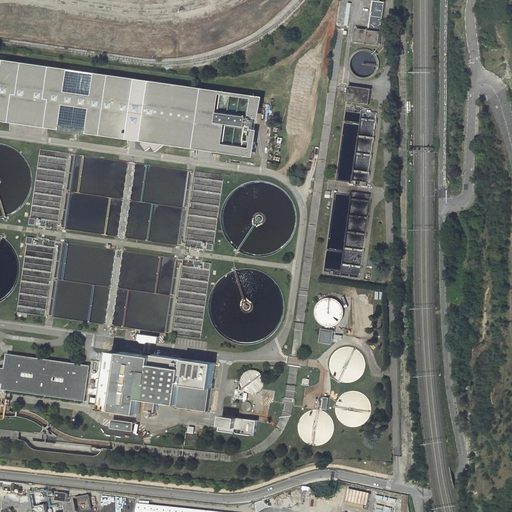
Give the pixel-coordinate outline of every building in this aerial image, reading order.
[(371,6),(367,38),(354,37),(352,48),(374,51),(381,7),(371,6)] [(348,62),(347,64),(347,66),(347,69),(347,72),(349,75),(350,77),(352,80),(355,81),(358,82),(361,83),(363,83),(366,83),(369,81),(372,80),(374,77),(376,74),(377,73),(378,69),(378,66),(377,64),(376,61),(375,58),(372,56),(369,54),(366,53),(365,52),(363,52),(360,52),(357,53),(354,55),(352,57),(350,59),(348,62)] [(129,136),(137,82),(0,62),(0,114),(12,116),(11,119),(48,124),(49,121),(103,129),(103,132),(129,136)] [(346,104),(369,107),(371,92),(347,89),(346,104)] [(251,97),(222,93),(218,123),(228,124),(225,143),(251,146),(255,117),(249,116),(251,97)] [(367,184),(376,116),(366,114),(366,112),(349,110),(349,112),(345,111),(335,183),(362,186),(362,183),(367,184)] [(0,216),(9,215),(18,207),(27,195),(29,182),(27,167),(19,155),(6,146),(0,145),(0,216)] [(30,224),(118,236),(129,161),(40,148),(30,224)] [(224,174),(134,162),(123,238),(214,252),(224,174)] [(276,253),(286,246),(294,233),(297,220),(294,205),(287,193),(274,184),(260,181),(247,184),(239,187),(229,197),(224,207),(222,220),(225,235),(233,246),(245,254),(262,257),(276,253)] [(359,279),(371,196),(350,194),(350,196),(334,194),(323,274),(359,279)] [(0,299),(8,294),(16,281),(19,268),(16,254),(8,242),(0,235),(0,299)] [(17,313),(105,325),(116,250),(28,238),(17,313)] [(211,264),(121,252),(110,328),(201,342),(211,264)] [(264,341),(274,334),(282,321),(285,308),(282,294),(274,282),(262,273),(248,270),(235,272),(227,276),(217,285),(211,295),(209,308),(213,323),(221,334),(233,342),(250,345),(264,341)] [(312,295),(310,298),(310,299),(309,301),(309,304),(309,306),(310,309),(310,311),(312,313),(314,315),(317,317),(319,318),(322,318),(325,318),(328,317),(331,316),(333,314),(334,313),(336,310),(336,308),(337,306),(337,303),(336,300),(335,297),(333,295),(332,293),(329,292),(327,291),(324,290),(322,290),(319,291),(317,292),(314,293),(312,295)] [(328,322),(318,321),(315,320),(314,334),(326,336),(328,322)] [(159,344),(160,336),(140,333),(139,341),(159,344)] [(358,357),(358,353),(358,352),(357,350),(356,346),(354,344),(351,341),(349,340),(345,339),(342,338),(338,338),(334,339),(332,340),(329,342),(327,345),(325,347),(324,351),(323,354),(323,358),(324,362),(326,365),(328,368),(331,370),(333,371),(336,373),(340,373),(344,373),(346,372),(350,371),(353,369),(355,366),(357,363),(358,359),(358,357)] [(213,388),(216,363),(155,354),(154,356),(113,350),(104,408),(139,413),(142,395),(148,396),(146,411),(155,412),(157,397),(180,400),(179,407),(210,411),(213,388)] [(87,394),(91,368),(88,367),(88,366),(7,354),(5,368),(0,367),(0,383),(3,384),(2,389),(86,401),(87,394)] [(104,388),(108,362),(100,361),(99,362),(92,361),(92,365),(91,368),(87,394),(94,395),(97,395),(98,394),(100,393),(102,392),(103,391),(103,389),(104,388)] [(260,378),(260,375),(260,374),(260,372),(260,370),(259,368),(258,366),(256,365),(254,363),(252,363),(250,362),(248,362),(246,362),(244,363),(242,364),(240,366),(239,367),(238,370),(238,372),(237,373),(238,376),(238,378),(239,380),(241,382),(243,383),(245,384),(247,385),(249,385),(251,385),(254,384),(256,383),(258,381),(259,379),(260,378)] [(231,390),(240,391),(241,382),(232,381),(231,390)] [(357,384),(354,383),(353,382),(349,381),(346,381),(342,382),(340,383),(337,385),(334,387),(332,389),(331,393),(330,395),(330,399),(330,402),(331,406),(333,409),(335,412),(337,414),(341,415),(344,416),(348,417),(352,416),(354,415),(357,414),(360,411),(362,410),(364,406),(365,403),(365,399),(365,395),(364,392),(363,390),(360,387),(357,384)] [(324,383),(321,383),(320,388),(319,388),(319,390),(317,389),(316,390),(311,390),(309,399),(314,400),(317,401),(317,400),(323,401),(325,389),(323,389),(324,383)] [(247,399),(247,397),(247,395),(246,394),(244,394),(242,393),(241,394),(239,395),(238,397),(238,399),(239,400),(240,402),(241,402),(242,403),(244,403),(245,402),(247,401),(247,399)] [(299,405),(297,407),(296,408),(294,412),(293,415),(293,419),(294,421),(295,425),(296,427),(298,430),(301,433),(304,434),(308,435),(311,436),(315,435),(319,434),(322,432),(324,430),(326,427),(328,424),(329,420),(329,418),(328,414),(327,411),(326,409),(324,406),(321,403),(318,401),(314,400),(311,400),(308,400),(306,401),(302,402),(299,405)] [(256,435),(258,420),(223,415),(221,430),(256,435)] [(134,430),(136,421),(113,418),(112,427),(134,430)] [(56,493),(55,500),(65,502),(67,494),(56,493)] [(345,502),(366,507),(368,498),(347,493),(345,502)] [(366,507),(345,502),(344,507),(365,511),(366,507)]
